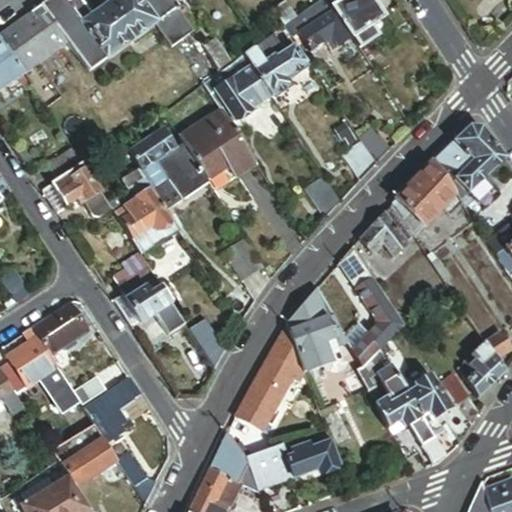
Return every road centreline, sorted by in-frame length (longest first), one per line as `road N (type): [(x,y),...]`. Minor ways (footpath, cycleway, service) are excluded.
road 1 (residential): [(192,443),(267,313),(483,89)]
road 2 (residential): [(85,280),(192,443)]
road 3 (residential): [(0,153),(85,280)]
